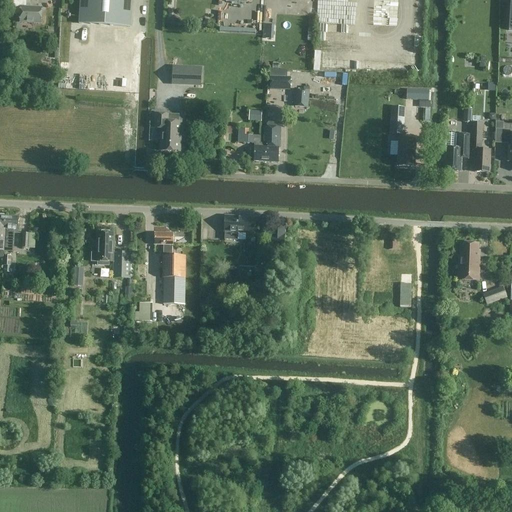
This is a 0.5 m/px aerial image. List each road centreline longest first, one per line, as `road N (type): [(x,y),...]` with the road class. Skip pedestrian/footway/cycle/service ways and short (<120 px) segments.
road 1 (unclassified): [(511,228),(0,202)]
road 2 (track): [(110,511),(122,360),(132,347),(415,370)]
road 3 (residential): [(219,176),(511,189)]
road 4 (track): [(415,370),(419,224)]
